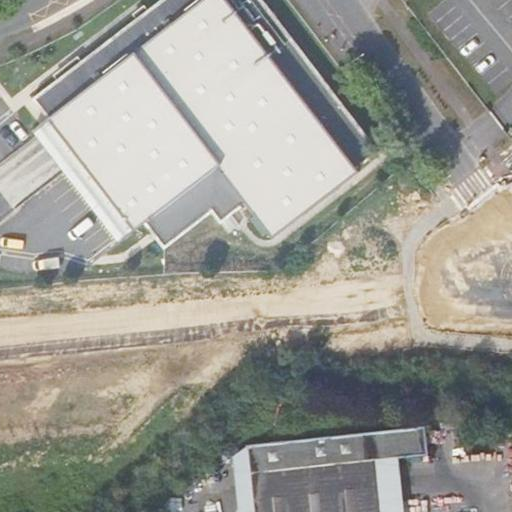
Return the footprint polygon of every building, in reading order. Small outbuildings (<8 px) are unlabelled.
[(160,0),(68,71),(32,99),(48,119),(134,231),(144,223),(164,249),(212,212),(221,224),(246,204),(272,239),(360,172),(357,169),(380,152),(263,0),(160,0)] [(48,119),(32,131),(118,243),(134,231),(48,119)] [(425,429),(251,446),(257,511),(380,511),(375,460),(398,458),(427,454),(425,429)] [(257,511),(251,446),(233,457),(238,511),(257,511)] [(403,511),(398,458),(375,460),(380,511),(403,511)]
